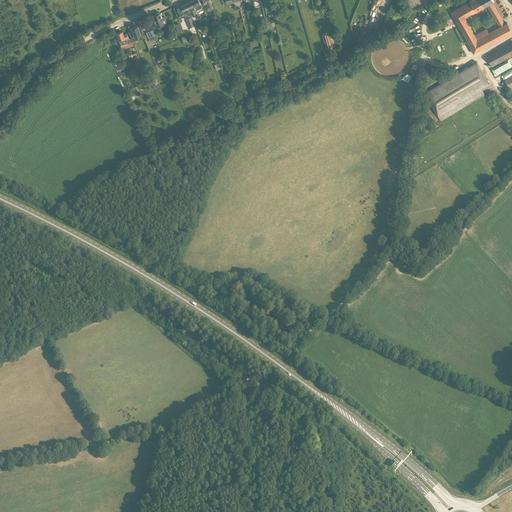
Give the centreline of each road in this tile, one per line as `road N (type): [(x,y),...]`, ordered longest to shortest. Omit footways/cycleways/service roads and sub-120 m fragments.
road 1 (primary): [(355,423),(145,273),(0,198)]
road 2 (residential): [(0,118),(31,76),(67,47),(176,0)]
road 3 (track): [(245,381),(234,378),(154,431),(100,445),(96,438)]
